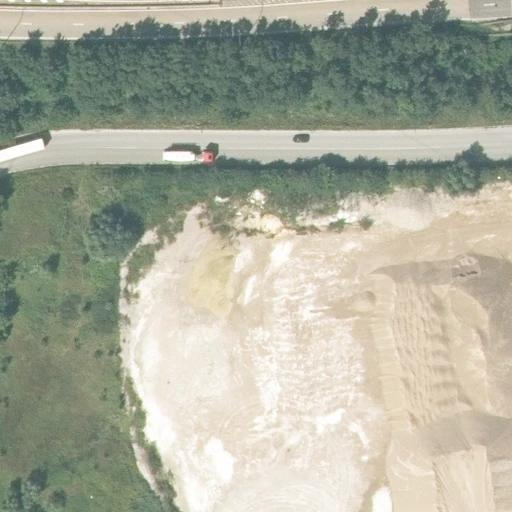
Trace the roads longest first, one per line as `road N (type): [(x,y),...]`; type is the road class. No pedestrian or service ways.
road 1 (unclassified): [(511,143),(0,156)]
road 2 (secondary): [(0,22),(308,16),(505,0)]
